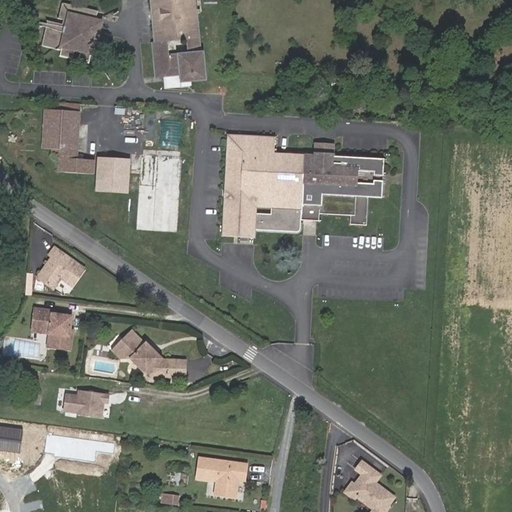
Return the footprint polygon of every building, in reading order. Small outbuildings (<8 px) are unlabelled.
[(64,0),(61,17),(67,19),(66,24),(51,21),(44,46),(62,49),(61,55),(73,58),(75,52),(81,53),(79,59),(90,61),(91,56),(95,56),(100,38),(108,39),(108,34),(101,32),(103,21),(96,19),(98,11),(71,4),(71,0),(64,0)] [(198,0),(150,0),(153,45),(151,46),(154,80),(181,78),(182,85),(207,83),(205,55),(202,55),(198,0)] [(45,102),(44,109),(82,111),(83,104),(45,102)] [(96,156),(79,155),(82,111),(44,109),(42,146),(61,147),(60,169),(94,171),(96,156)] [(384,197),(386,158),(335,155),(336,142),(317,141),(316,155),(275,152),(275,139),(225,136),(221,239),(256,240),(256,233),(257,209),(304,210),(303,219),(321,220),(321,213),(353,214),(352,223),(369,224),(370,196),(384,197)] [(177,233),(182,157),(141,154),(136,230),(177,233)] [(129,192),(131,156),(99,155),(97,191),(129,192)] [(303,234),(303,219),(304,210),(257,209),(256,233),(303,234)] [(81,270),(53,246),(47,253),(50,255),(34,275),(49,287),(57,277),(68,286),(81,270)] [(31,310),(30,323),(66,327),(67,318),(47,316),(47,312),(31,310)] [(66,327),(30,323),(29,328),(45,330),(44,336),(53,337),(51,350),(69,352),(70,338),(65,337),(66,327)] [(45,330),(29,328),(29,334),(44,336),(45,330)] [(127,358),(145,371),(146,370),(150,365),(157,369),(163,369),(169,374),(184,375),(183,361),(171,360),(171,352),(161,352),(144,337),(141,340),(128,329),(108,351),(117,359),(127,358)] [(43,350),(51,350),(53,337),(44,336),(43,350)] [(171,360),(183,361),(183,353),(171,352),(171,360)] [(167,376),(169,374),(163,369),(157,369),(150,365),(146,370),(153,375),(167,376)] [(103,418),(104,404),(108,404),(109,396),(79,392),(78,397),(67,395),(64,413),(103,418)] [(23,430),(0,426),(0,450),(19,454),(23,430)] [(246,462),(199,457),(197,475),(204,475),(202,492),(234,495),(235,479),(244,479),(246,462)] [(355,500),(357,497),(375,510),(373,511),(385,511),(387,511),(390,508),(390,506),(396,498),(376,483),(382,476),(364,463),(358,471),(364,475),(356,486),(353,484),(346,493),(355,500)] [(179,506),(180,497),(163,495),(162,504),(179,506)]
